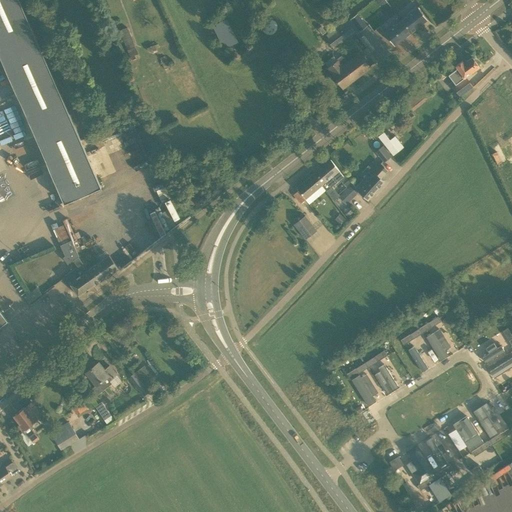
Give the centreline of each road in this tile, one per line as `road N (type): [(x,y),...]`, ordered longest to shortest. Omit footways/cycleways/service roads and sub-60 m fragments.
road 1 (unclassified): [(230,353),(507,58)]
road 2 (tertiary): [(207,290),(221,233),(245,200),(475,18)]
road 3 (residential): [(386,429),(399,448),(492,389),(468,351),(375,410)]
road 4 (unclassified): [(0,507),(230,353)]
road 5 (unclassified): [(0,389),(114,302),(207,290)]
road 6 (tertiary): [(325,480),(230,353)]
